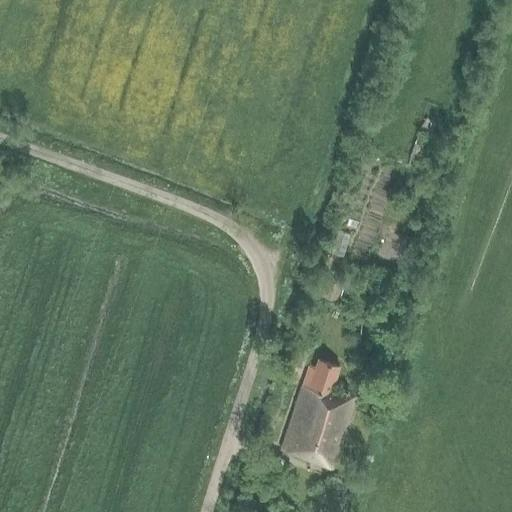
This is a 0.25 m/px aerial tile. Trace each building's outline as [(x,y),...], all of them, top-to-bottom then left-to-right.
[(358,222),(343,217),(341,223),(356,229),(358,222)] [(349,234),(337,230),(330,252),(342,256),(349,234)] [(327,280),(323,293),(336,297),(340,284),(327,280)] [(332,466),(355,396),(332,389),(339,366),(318,359),(315,368),(309,366),(281,449),(332,466)] [(294,382),(300,366),(290,363),(285,379),(294,382)] [(323,511),(326,511),(335,511),(341,496),(330,492),(323,511)]
